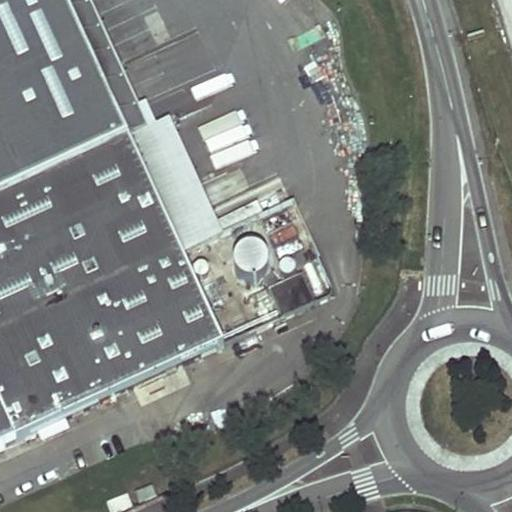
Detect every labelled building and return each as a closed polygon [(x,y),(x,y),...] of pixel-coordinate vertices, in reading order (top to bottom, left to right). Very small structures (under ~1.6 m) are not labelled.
[(130,141),(65,0),(0,0),(0,451),(225,348),(183,257),(130,141)] [(511,0),(492,0),(511,64),(511,0)] [(168,124),(130,141),(183,257),(221,239),(168,124)] [(262,286),(277,324),(332,303),(316,262),(287,273),(288,276),(262,286)] [(153,488),(136,495),(140,505),(157,498),(153,488)]
